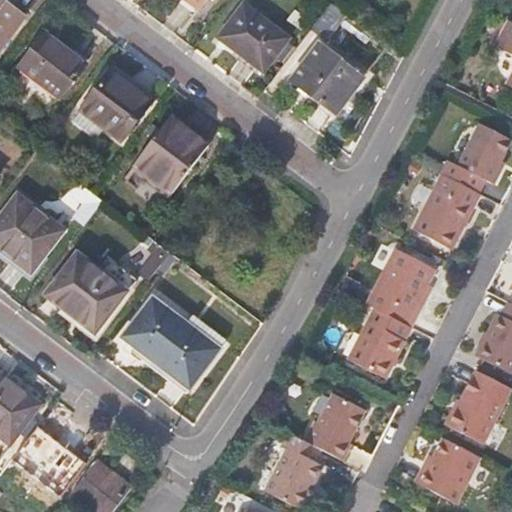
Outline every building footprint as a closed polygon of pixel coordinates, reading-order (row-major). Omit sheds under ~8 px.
[(201,0),(179,0),(193,10),(201,0)] [(322,43),(343,16),(327,3),(306,31),(322,43)] [(0,50),(22,21),(0,4),(0,50)] [(230,47),(260,69),(282,40),(238,6),(213,39),(227,50),(230,47)] [(511,54),(511,76),(507,86),(511,87),(511,23),(509,21),(496,46),(511,54)] [(41,42),(37,47),(49,56),(53,51),(41,42)] [(357,79),(314,45),(286,81),(330,115),(357,79)] [(49,56),(37,47),(19,71),(57,99),(78,70),(53,51),(49,56)] [(254,77),(260,69),(230,47),(227,50),(224,54),(254,77)] [(147,103),(108,73),(80,110),(119,140),(147,103)] [(169,194),(205,147),(168,118),(132,166),(169,194)] [(511,141),(511,140),(480,125),(460,167),(448,161),(441,175),(442,175),(479,194),(486,181),(494,186),(503,169),(499,167),(511,141)] [(442,175),(413,230),(451,250),(480,195),(479,194),(442,175)] [(85,224),(104,201),(81,183),(63,206),(85,224)] [(40,214),(15,196),(0,216),(0,254),(6,259),(9,256),(32,274),(60,235),(38,218),(40,214)] [(396,251),(368,306),(375,309),(402,323),(412,329),(419,314),(415,311),(436,271),(396,251)] [(92,333),(123,293),(76,258),(46,297),(92,333)] [(183,393),(219,345),(187,320),(182,328),(146,301),(115,341),(183,393)] [(497,314),(476,357),(511,375),(511,374),(511,305),(508,304),(502,317),(497,314)] [(375,309),(349,361),(386,380),(405,343),(395,338),(402,323),(375,309)] [(476,372),(448,429),(483,446),(511,389),(476,372)] [(0,439),(7,445),(36,407),(0,379),(0,439)] [(317,423),(306,443),(322,451),(344,462),(353,445),(350,444),(366,411),(334,395),(320,424),(317,423)] [(85,464),(38,426),(11,460),(59,497),(85,464)] [(289,451),(267,494),(299,511),(300,509),(306,511),(315,511),(322,499),(308,491),(312,483),(315,484),(324,467),(316,463),(322,451),(306,443),(290,435),(284,449),(289,451)] [(424,468),(414,486),(456,507),(481,458),(444,439),(427,470),(424,468)]
